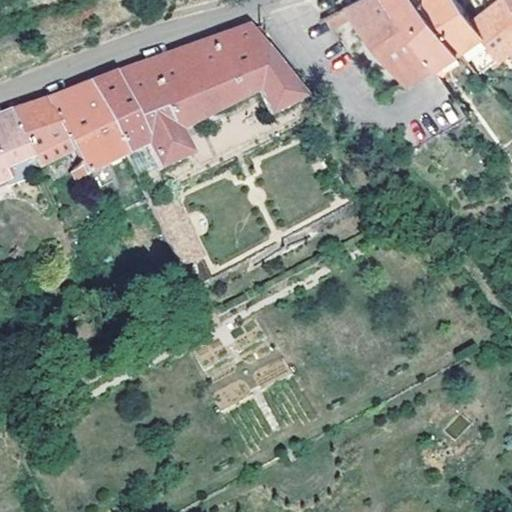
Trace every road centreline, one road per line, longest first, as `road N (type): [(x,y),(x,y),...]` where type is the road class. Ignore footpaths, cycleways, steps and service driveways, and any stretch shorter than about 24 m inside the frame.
road 1 (track): [(511,328),(261,8)]
road 2 (residential): [(0,102),(285,0)]
